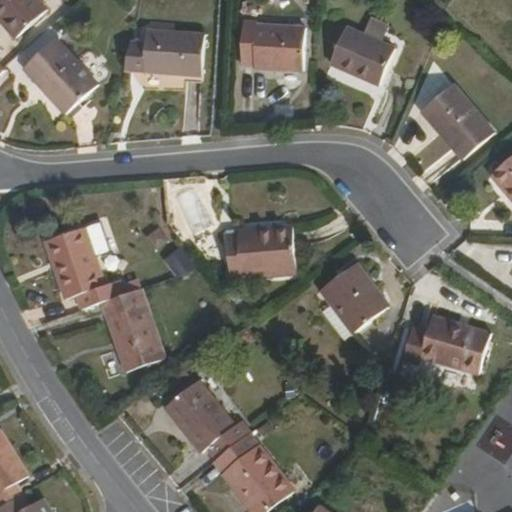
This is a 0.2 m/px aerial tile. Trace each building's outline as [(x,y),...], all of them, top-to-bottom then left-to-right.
[(0,0),(0,23),(15,40),(47,11),(37,0),(0,0)] [(304,70),(305,29),(256,27),(257,23),(242,23),(241,71),(253,71),(253,68),(304,70)] [(61,36),(52,25),(9,64),(19,74),(23,70),(65,116),(98,85),(57,40),(61,36)] [(378,87),(395,50),(347,28),(330,64),(378,87)] [(145,43),(130,43),(124,71),(201,76),(204,36),(146,32),(145,43)] [(410,82),(423,53),(407,46),(394,75),(410,82)] [(459,162),(493,133),(452,85),(420,114),(459,162)] [(511,205),(511,157),(489,179),(511,205)] [(77,296),(81,309),(101,303),(124,294),(120,281),(104,286),(85,229),(45,243),(65,300),(77,296)] [(293,230),(238,234),(239,257),(229,258),(231,279),(296,273),(293,230)] [(239,257),(238,234),(227,236),(229,258),(239,257)] [(387,308),(354,265),(320,291),(353,334),(387,308)] [(124,294),(101,303),(126,372),(166,359),(142,289),(124,294)] [(478,373),(490,333),(432,317),(427,334),(411,330),(403,359),(418,364),(420,358),(478,373)] [(205,448),(214,461),(249,434),(251,432),(241,419),(234,425),(199,381),(164,408),(199,453),(205,448)] [(0,508),(22,495),(17,485),(28,478),(0,430),(0,508)] [(249,434),(214,461),(223,474),(253,511),(266,511),(294,491),(249,434)] [(357,475),(372,485),(385,465),(370,456),(357,475)] [(29,507),(22,495),(0,508),(0,511),(50,511),(43,499),(29,507)]
